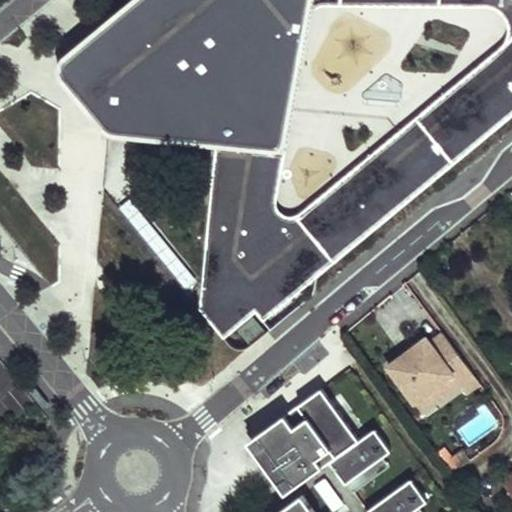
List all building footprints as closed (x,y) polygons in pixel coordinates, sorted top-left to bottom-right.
[(133,0),(65,56),(63,61),(66,65),(67,69),(82,75),(111,110),(110,131),(117,134),(216,145),(200,309),(224,338),(256,311),(272,329),(309,298),(314,292),(317,277),(511,115),(511,0),(459,0),(511,5),(511,41),(302,213),(284,228),(268,227),(289,0),(133,0)] [(289,0),(268,227),(284,228),(302,213),(292,216),(285,216),(278,210),(318,13),(322,7),(330,6),(511,6),(511,5),(459,0),(289,0)] [(131,198),(120,208),(186,290),(198,281),(131,198)] [(265,330),(253,316),(238,330),(249,343),(265,330)] [(339,334),(320,345),(326,356),(308,367),(320,386),(357,364),(339,334)] [(429,342),(389,371),(418,410),(458,381),(471,371),(446,337),(432,347),(429,342)] [(471,371),(458,381),(464,389),(477,379),(471,371)] [(264,446),(256,452),(279,484),(288,478),(295,487),(331,461),(348,483),(384,457),(392,451),(376,429),(361,440),(323,388),(257,436),(264,446)] [(257,436),(249,442),(256,452),(264,446),(257,436)] [(464,450),(444,465),(451,474),(471,460),(464,450)] [(384,457),(348,483),(354,492),(390,466),(384,457)] [(310,486),(329,511),(330,511),(343,503),(323,476),(310,486)] [(295,487),(288,478),(279,484),(287,494),(295,487)] [(367,511),(413,511),(419,507),(428,501),(413,479),(367,511)] [(316,511),(304,495),(279,511),(316,511)]
